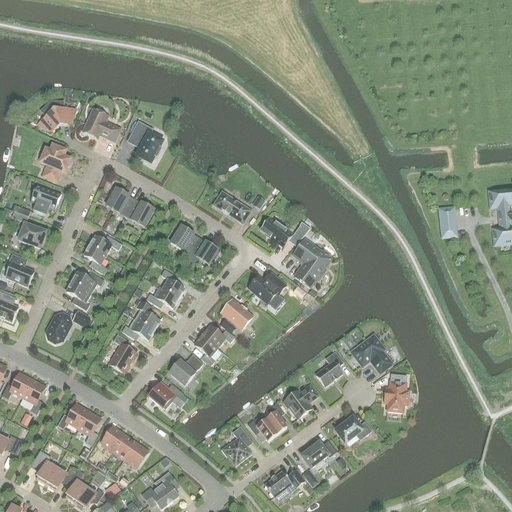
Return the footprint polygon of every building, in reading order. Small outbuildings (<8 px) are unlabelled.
[(30,124),(52,134),(52,133),(60,127),(70,127),(71,127),(79,104),(76,113),(64,113),(64,104),(50,105),(41,113),(47,120),(39,127),(30,124)] [(107,119),(108,118),(93,112),(83,134),(97,140),(98,140),(97,140),(99,137),(115,144),(121,131),(105,124),(107,119)] [(152,131),(139,124),(128,144),(137,148),(137,147),(142,150),(137,158),(151,165),(154,158),(157,159),(161,152),(159,150),(162,144),(150,137),(152,131)] [(66,153),(56,149),(54,155),(46,151),(41,164),(48,167),(43,178),(56,183),(61,172),(65,174),(65,173),(67,174),(71,163),(70,163),(70,162),(63,159),(66,153)] [(37,187),(30,204),(36,206),(33,213),(46,218),(49,211),(55,213),(61,196),(37,187)] [(125,219),(135,201),(116,191),(115,191),(113,190),(108,199),(110,201),(106,208),(125,219)] [(511,191),(489,194),(491,209),(499,208),(499,216),(500,223),(500,224),(501,231),(494,232),(495,247),(511,245),(511,229),(511,230),(510,223),(511,222),(511,216),(511,214),(509,214),(508,207),(511,206),(511,191)] [(251,213),(222,194),(214,207),(243,226),(251,213)] [(266,202),(259,198),(253,206),(260,211),(266,202)] [(154,212),(135,201),(125,219),(145,229),(154,212)] [(30,213),(15,207),(13,213),(14,213),(28,219),(30,213)] [(440,212),(443,239),(456,238),(453,210),(440,212)] [(14,213),(12,220),(26,225),(28,219),(14,213)] [(269,220),(260,232),(284,250),(293,238),(269,220)] [(310,231),(302,225),(300,227),(300,228),(308,233),(310,231)] [(25,227),(19,242),(40,250),(46,234),(25,227)] [(186,260),(200,240),(190,234),(190,233),(182,228),(170,245),(189,256),(186,260)] [(299,244),(303,239),(298,235),(294,241),(299,244)] [(89,248),(106,258),(112,248),(118,252),(122,246),(110,239),(107,245),(95,238),(89,248)] [(200,240),(186,260),(196,267),(200,261),(209,267),(213,260),(214,261),(214,262),(215,262),(220,253),(219,254),(218,253),(218,251),(210,246),(209,246),(200,240)] [(295,279),(310,290),(317,280),(319,281),(323,275),(322,274),(331,261),(328,259),(329,257),(324,253),(323,255),(305,241),(293,257),(305,265),(295,279)] [(100,267),(106,258),(89,248),(84,258),(95,264),(92,270),(104,277),(107,271),(100,267)] [(27,262),(12,256),(9,264),(12,265),(5,280),(28,289),(34,274),(24,269),(27,262)] [(168,282),(163,291),(179,301),(185,291),(173,284),(177,279),(165,272),(161,278),(168,282)] [(72,284),(91,296),(97,286),(101,288),(104,283),(92,276),(89,281),(78,274),(72,284)] [(279,297),(287,288),(271,275),(264,283),(258,278),(249,290),(268,306),(277,295),(279,297)] [(86,305),(91,296),(72,284),(66,294),(78,301),(74,306),(86,313),(90,307),(86,305)] [(306,294),(299,288),(294,293),(302,300),(306,294)] [(163,291),(159,289),(154,298),(150,296),(147,302),(158,309),(162,304),(173,311),(179,301),(163,291)] [(318,295),(312,291),(309,295),(315,300),(318,295)] [(5,321),(13,325),(19,310),(12,307),(15,301),(0,294),(0,319),(0,320),(4,322),(5,321)] [(222,315),(242,332),(252,319),(232,302),(222,315)] [(140,312),(134,321),(154,333),(160,324),(149,317),(152,311),(140,304),(138,308),(137,310),(140,312)] [(79,314),(74,323),(84,329),(88,328),(90,323),(89,320),(79,314)] [(51,326),(52,329),(47,337),(49,342),(55,345),(62,343),(71,326),(69,319),(63,316),(55,318),(51,326)] [(154,333),(134,321),(129,330),(126,328),(122,334),(134,342),(137,336),(149,343),(154,333)] [(226,322),(221,328),(230,336),(235,329),(226,322)] [(202,337),(218,350),(225,341),(230,345),(235,340),(226,332),(221,337),(210,328),(202,337)] [(113,343),(121,348),(111,365),(125,373),(129,366),(131,362),(136,355),(126,349),(129,344),(117,336),(113,343)] [(210,360),(218,350),(202,337),(194,347),(205,356),(201,361),(210,369),(215,364),(210,360)] [(362,368),(367,364),(368,364),(372,364),(372,365),(373,365),(380,375),(392,366),(382,353),(384,351),(374,338),(352,354),(362,368)] [(329,366),(316,377),(325,389),(332,384),(332,385),(337,381),(337,380),(343,376),(338,369),(344,365),(335,354),(326,361),(329,366)] [(195,376),(194,376),(198,371),(199,371),(204,366),(193,356),(188,362),(188,363),(184,367),(179,363),(169,374),(185,388),(195,376)] [(386,391),(384,405),(388,405),(387,413),(403,415),(404,407),(407,408),(409,394),(405,393),(407,378),(391,376),(389,391),(386,391)] [(11,395),(23,401),(32,383),(20,377),(13,390),(8,387),(2,398),(8,401),(11,395)] [(32,383),(23,401),(34,407),(31,413),(37,417),(43,405),(37,402),(44,390),(32,383)] [(163,410),(166,412),(172,403),(170,402),(174,396),(180,401),(184,396),(172,386),(168,391),(161,385),(149,399),(163,410)] [(298,421),(311,411),(308,406),(318,398),(310,387),(300,395),(298,393),(283,404),(288,410),(289,409),(298,421)] [(271,418),(266,422),(277,436),(287,429),(279,419),(284,416),(276,406),(267,412),(271,418)] [(67,425),(78,432),(88,415),(77,408),(69,420),(64,417),(58,428),(63,432),(67,425)] [(26,415),(20,425),(27,429),(32,419),(26,415)] [(88,415),(78,432),(89,439),(86,445),(91,448),(98,437),(93,434),(100,422),(88,415)] [(277,436),(266,422),(261,425),(257,420),(248,427),(256,437),(260,434),(268,444),(277,436)] [(359,428),(353,420),(335,433),(345,446),(356,437),(360,442),(372,433),(365,424),(359,428)] [(228,458),(235,468),(252,456),(244,445),(250,441),(241,429),(233,435),(238,441),(230,447),(229,446),(221,452),(227,459),(228,458)] [(102,447),(113,455),(125,438),(113,430),(102,447)] [(0,439),(0,460),(5,449),(11,452),(9,454),(10,455),(17,441),(11,438),(8,443),(0,439)] [(113,455),(124,463),(136,446),(125,438),(113,455)] [(322,448),(319,445),(302,458),(311,471),(328,458),(330,460),(337,454),(328,443),(322,448)] [(136,446),(124,463),(136,471),(147,454),(136,446)] [(46,488),(56,471),(47,465),(50,459),(45,456),(37,470),(38,468),(43,471),(36,482),(46,488)] [(341,460),(338,463),(343,469),(346,467),(341,460)] [(165,461),(160,465),(164,469),(169,466),(165,461)] [(67,487),(75,475),(69,472),(66,477),(56,471),(46,488),(56,494),(63,483),(68,486),(67,486),(67,487)] [(77,471),(75,475),(67,487),(68,487),(68,486),(73,489),(66,500),(75,507),(86,490),(78,484),(84,476),(77,471)] [(298,472),(293,476),(287,480),(282,474),(275,479),(275,478),(271,481),(271,482),(264,487),(274,500),(289,489),(292,494),(301,487),(306,483),(298,472)] [(303,476),(308,483),(314,478),(309,472),(303,476)] [(158,490),(170,506),(179,499),(172,490),(177,486),(168,474),(155,484),(159,489),(158,490)] [(130,484),(123,479),(120,483),(126,488),(130,484)] [(111,499),(122,492),(117,484),(106,491),(111,499)] [(95,496),(86,490),(75,507),(82,511),(84,511),(92,502),(97,505),(95,507),(95,508),(104,495),(99,491),(95,496)] [(160,511),(161,511),(170,506),(158,490),(153,494),(151,490),(142,497),(149,507),(154,504),(160,511)] [(138,502),(134,505),(139,511),(143,508),(138,502)]
